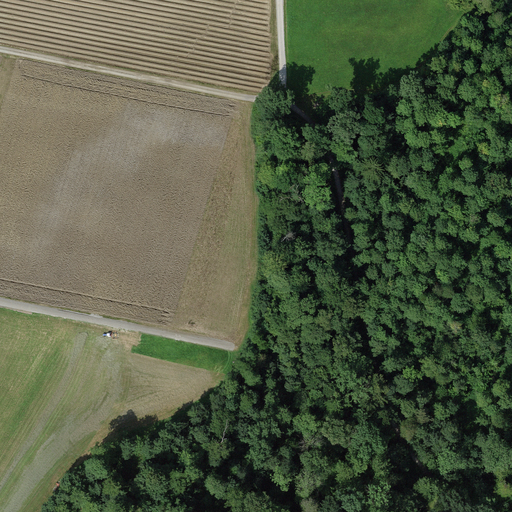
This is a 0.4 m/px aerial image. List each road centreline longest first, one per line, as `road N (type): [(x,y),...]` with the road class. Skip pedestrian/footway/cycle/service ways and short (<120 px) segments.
road 1 (track): [(274,94),(325,144),(384,399),(406,450),(462,511)]
road 2 (track): [(274,94),(241,100),(0,52)]
